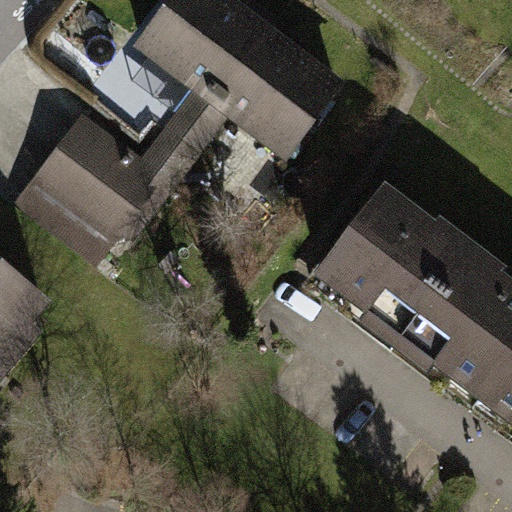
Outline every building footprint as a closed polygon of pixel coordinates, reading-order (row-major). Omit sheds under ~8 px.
[(91,0),(137,35),(164,0),(91,0)] [(196,101),(214,115),(276,35),(231,0),(186,0),(141,59),(196,101)] [(276,35),(214,115),(230,127),(291,175),(354,95),(276,35)] [(143,169),(90,128),(32,202),(119,269),(230,127),(214,115),(196,101),(143,169)] [(487,415),(511,381),(511,282),(393,194),(321,292),(487,415)] [(0,396),(66,319),(0,262),(0,396)] [(511,433),(511,381),(487,415),(511,433)]
